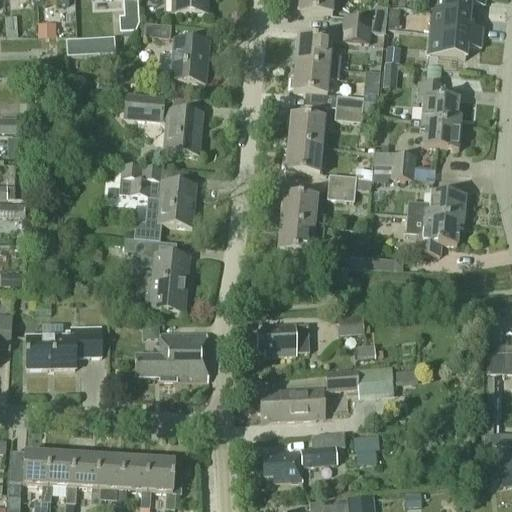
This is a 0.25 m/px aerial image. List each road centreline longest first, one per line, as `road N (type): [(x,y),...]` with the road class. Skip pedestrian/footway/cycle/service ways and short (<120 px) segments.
road 1 (residential): [(221,431),(217,357),(256,0)]
road 2 (residential): [(221,431),(0,417)]
road 3 (residential): [(511,215),(503,171),(511,50)]
